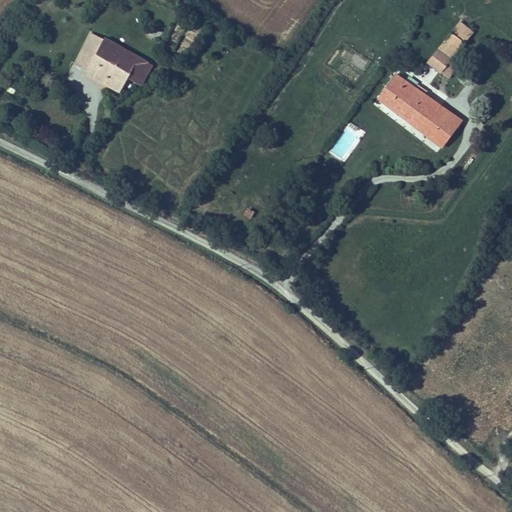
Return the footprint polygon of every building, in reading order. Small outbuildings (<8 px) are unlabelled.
[(467,32),(472,25),(458,15),(453,22),(467,32)] [(453,22),(450,27),(463,37),(467,32),(453,22)] [(450,27),(426,59),(440,69),(441,68),(446,72),(454,61),(449,57),(463,37),(450,27)] [(141,82),(151,62),(90,29),(72,61),(86,69),(85,71),(120,90),(128,75),(141,82)] [(394,71),(377,95),(442,143),(460,119),(394,71)] [(343,162),(364,131),(349,122),(328,152),(343,162)]
